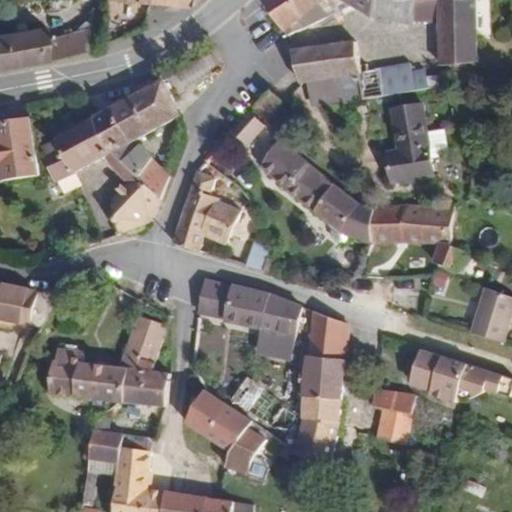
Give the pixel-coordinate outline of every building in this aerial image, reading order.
[(265,0),(290,36),(335,15),(337,19),(344,16),(342,12),(354,6),(375,17),(395,22),(416,24),(416,20),(442,22),(443,66),(479,63),(478,0),(265,0)] [(25,30),(24,22),(14,24),(15,32),(25,30)] [(15,32),(0,34),(0,69),(47,62),(64,58),(60,38),(45,40),(45,27),(25,30),(15,32)] [(95,27),(60,38),(64,58),(86,52),(95,27)] [(196,42),(168,58),(176,73),(204,57),(196,42)] [(358,42),(294,51),(303,83),(312,82),(338,78),(360,74),(365,100),(389,96),(386,77),(384,77),(379,69),(370,71),(368,64),(362,65),(358,42)] [(417,91),(414,72),(412,64),(379,69),(384,77),(386,77),(389,96),(417,91)] [(417,91),(430,89),(426,70),(414,72),(417,91)] [(360,74),(338,78),(343,100),(344,103),(365,100),(360,74)] [(343,100),(338,78),(312,82),(315,104),(343,100)] [(182,116),(165,81),(114,109),(135,143),(182,116)] [(270,121),(286,103),(273,91),(257,107),(270,121)] [(244,110),(238,104),(227,115),(233,121),(244,110)] [(395,183),(436,176),(434,160),(429,132),(424,105),(394,110),(402,152),(390,153),(395,183)] [(135,143),(114,109),(97,119),(119,156),(123,163),(125,164),(163,199),(171,176),(135,143)] [(256,112),(241,129),(253,140),(269,123),(256,112)] [(119,156),(97,119),(59,140),(63,147),(48,154),(46,155),(58,182),(77,173),(108,157),(112,163),(119,156)] [(42,176),(34,120),(0,125),(0,149),(3,165),(5,182),(42,176)] [(446,129),(429,132),(434,160),(451,157),(446,129)] [(63,147),(59,140),(46,148),(48,154),(63,147)] [(375,244),(370,209),(357,201),(307,161),(283,140),(264,166),(287,189),(336,227),(333,231),(333,237),(340,242),(346,242),(351,235),(375,244)] [(118,171),(125,164),(123,163),(119,156),(112,163),(118,171)] [(152,222),(163,199),(125,164),(118,171),(130,184),(109,206),(123,234),(152,222)] [(199,172),(175,243),(201,252),(206,235),(229,245),(243,212),(221,201),(222,199),(212,195),(217,179),(199,172)] [(370,209),(375,244),(404,242),(442,243),(436,262),(458,271),(468,253),(454,245),(454,229),(456,229),(457,228),(458,226),(457,224),(455,223),(456,209),(430,208),(407,206),(370,209)] [(258,242),(248,266),(266,272),(269,266),(275,268),(277,262),(271,260),(276,248),(258,242)] [(269,266),(266,272),(273,274),(275,268),(269,266)] [(445,288),(449,274),(437,271),(434,285),(445,288)] [(229,319),(237,285),(202,277),(194,311),(229,319)] [(44,328),(65,294),(41,291),(0,283),(0,365),(3,355),(0,354),(0,326),(11,328),(12,322),(31,326),(33,323),(44,328)] [(261,352),(292,359),(304,307),(273,295),(237,285),(229,319),(266,329),(261,352)] [(511,320),(511,297),(488,288),(474,333),(505,343),(511,320)] [(349,325),(317,300),(311,356),(348,360),(350,335),(349,325)] [(157,361),(170,326),(140,316),(122,368),(84,363),(85,352),(82,352),(78,346),(69,345),(64,349),(60,349),(59,361),(57,363),(53,395),(80,397),(121,403),(168,407),(172,374),(155,372),(156,363),(142,360),(142,357),(157,361)] [(31,326),(12,322),(11,328),(31,334),(33,326),(31,326)] [(511,378),(424,350),(413,383),(434,390),(433,395),(458,403),(460,398),(468,401),(487,392),(487,389),(511,397),(511,378)] [(324,459),(333,461),(343,422),(348,360),(311,356),(309,366),(304,366),(303,382),(308,383),(306,419),(298,453),(303,456),(301,469),(322,472),(324,459)] [(272,436),(207,390),(189,424),(233,452),(229,467),(252,475),(256,462),(272,436)] [(414,415),(418,396),(377,390),(376,407),(385,409),(414,415)] [(277,395),(269,410),(291,422),(299,407),(277,395)] [(413,417),(414,415),(385,409),(380,439),(408,445),(413,417)] [(113,418),(99,416),(97,431),(111,434),(113,418)] [(97,431),(90,471),(100,472),(119,475),(121,446),(123,447),(154,452),(157,440),(127,435),(111,434),(97,431)] [(165,511),(169,492),(150,489),(154,452),(123,447),(121,446),(119,475),(116,511),(165,511)] [(100,472),(90,471),(84,507),(95,509),(100,472)] [(470,480),(466,489),(483,497),(487,489),(470,480)] [(255,511),(256,505),(220,500),(169,492),(165,511),(255,511)]
